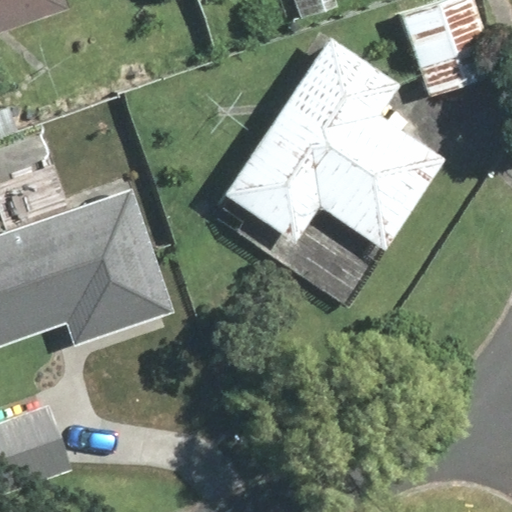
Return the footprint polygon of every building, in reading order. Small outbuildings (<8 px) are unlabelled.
[(0,0),(0,23),(44,8),(41,0),(0,0)] [(329,0),(283,0),(291,22),(332,9),(329,0)] [(463,0),(421,0),(386,12),(410,80),(482,54),(463,0)] [(386,89),(313,36),(204,185),(266,230),(290,197),(362,250),(427,160),(367,116),(386,89)] [(119,197),(0,230),(0,342),(54,328),(59,345),(153,319),(119,197)] [(40,403),(0,417),(0,490),(63,467),(40,403)]
